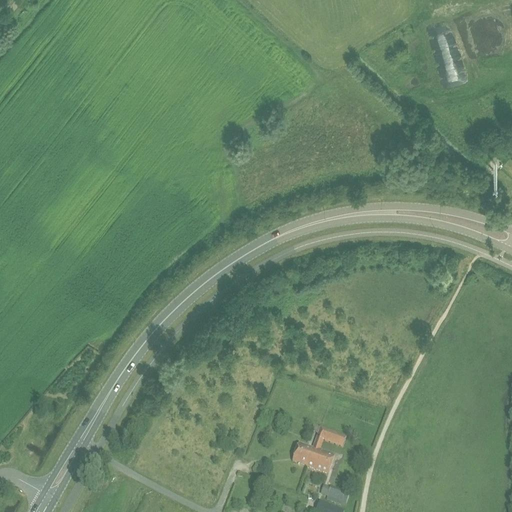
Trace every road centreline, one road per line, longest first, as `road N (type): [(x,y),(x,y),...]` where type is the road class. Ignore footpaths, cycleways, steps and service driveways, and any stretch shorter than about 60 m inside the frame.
road 1 (tertiary): [(43,511),(116,382),(158,326),(217,273),(307,225)]
road 2 (track): [(362,511),(385,424),(458,288)]
road 3 (tertiary): [(511,231),(417,207),(364,209),(307,225)]
road 4 (tertiary): [(307,225),(412,219),(511,250)]
road 5 (track): [(206,511),(95,454)]
